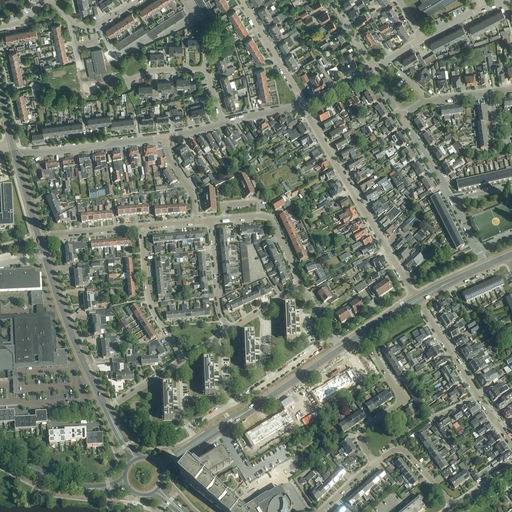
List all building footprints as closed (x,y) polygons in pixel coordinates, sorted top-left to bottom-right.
[(78,3),(79,9),(89,7),(88,4),(92,3),(92,0),(78,3)] [(109,7),(105,0),(101,0),(103,3),(101,4),(100,2),(97,4),(99,9),(102,7),(104,10),(109,7)] [(162,0),(157,0),(156,1),(161,9),(163,8),(162,6),(165,4),(162,0)] [(352,5),(351,3),(354,2),(352,0),(350,0),(349,0),(343,4),(346,9),(352,5)] [(420,0),(422,3),(418,6),(425,18),(454,0),(420,0)] [(156,1),(150,5),(155,11),(158,9),(159,11),(161,9),(156,1)] [(308,5),(311,11),(314,9),(316,11),(323,6),(322,6),(322,5),(321,4),(319,1),(314,5),(312,3),(308,5)] [(226,2),(218,7),(219,9),(221,8),(223,11),(229,7),(226,2)] [(150,5),(145,8),(150,16),(153,15),(152,13),(155,11),(150,5)] [(89,7),(79,9),(81,15),(90,13),(89,10),(91,9),(91,7),(89,7)] [(258,11),(262,17),(273,10),(271,8),(268,10),(265,7),(258,11)] [(361,14),(358,10),(359,9),(358,7),(349,13),(352,18),(357,14),(358,15),(361,14)] [(385,19),(387,18),(395,13),(392,7),(386,11),(386,10),(381,13),(383,16),(380,18),(382,21),(385,19)] [(150,16),(145,8),(140,11),(144,18),(147,16),(148,17),(150,16)] [(273,10),(262,17),(266,23),(273,19),(271,15),(274,13),(273,10)] [(230,21),(239,16),(235,11),(232,13),(229,15),(230,18),(231,18),(229,19),(230,21)] [(363,21),(370,17),(367,11),(364,13),(365,15),(359,19),(355,22),(356,24),(356,25),(357,27),(358,27),(362,25),(364,24),(365,23),(363,21)] [(496,14),(500,22),(506,19),(502,13),(502,11),(498,13),(496,14)] [(323,15),(320,17),(321,17),(318,19),(321,25),(324,23),(331,19),(327,13),(323,15)] [(398,18),(395,13),(387,18),(389,20),(391,19),(393,21),(398,18)] [(132,14),(127,17),(131,24),(134,22),(135,24),(137,22),(132,14)] [(491,17),(495,25),(500,22),(496,14),(493,16),(491,17)] [(233,23),(235,26),(242,22),(239,16),(230,21),(232,24),(233,23)] [(127,17),(122,21),(127,29),(129,28),(128,26),(131,24),(127,17)] [(304,21),(308,26),(310,24),(309,22),(313,20),(312,17),(304,21)] [(486,20),(485,20),(489,28),(495,25),(491,17),(487,19),(486,20)] [(480,22),(484,30),(489,28),(485,20),(482,21),(480,22)] [(122,21),(116,24),(121,31),(124,29),(125,30),(127,29),(122,21)] [(236,30),(237,32),(245,27),(242,22),(235,26),(237,29),(236,30)] [(318,28),(321,33),(328,29),(329,32),(336,28),(333,22),(326,26),(325,24),(318,28)] [(475,25),(479,33),(484,30),(480,22),(477,24),(475,25)] [(287,33),(289,35),(297,30),(294,26),(293,27),(291,23),(289,24),(292,30),(287,33)] [(52,30),(52,33),(62,31),(60,24),(53,26),(53,30),(52,30)] [(116,24),(111,28),(116,36),(118,34),(118,33),(121,31),(116,24)] [(272,34),(279,30),(283,28),(281,25),(278,27),(276,24),(269,28),(272,34)] [(393,29),(396,35),(406,30),(402,24),(393,29)] [(479,33),(475,25),(471,27),(469,28),(473,36),(479,33)] [(245,27),(237,32),(238,34),(240,33),(242,36),(248,32),(245,27)] [(364,38),(371,34),(377,30),(376,27),(369,31),(368,29),(361,33),(362,34),(362,35),(363,36),(364,38)] [(457,30),(461,38),(466,35),(463,29),(462,27),(459,29),(457,30)] [(116,36),(111,28),(106,31),(110,38),(113,35),(114,37),(116,36)] [(36,30),(30,31),(31,38),(35,38),(35,39),(38,39),(36,30)] [(279,30),(272,34),(276,40),(283,36),(279,30)] [(406,30),(396,35),(397,35),(400,41),(401,41),(403,44),(408,41),(406,38),(410,36),(406,30)] [(452,33),(451,33),(455,41),(461,38),(457,30),(453,32),(452,33)] [(24,32),(18,33),(19,41),(23,40),(23,42),(26,42),(24,32)] [(194,33),(195,39),(195,47),(201,47),(201,44),(204,44),(204,33),(201,33),(201,39),(197,39),(197,33),(194,33)] [(366,40),(366,42),(377,35),(376,33),(372,35),(371,34),(364,38),(364,39),(365,40),(366,40)] [(446,36),(450,44),(455,41),(451,33),(448,35),(446,36)] [(335,37),(332,39),(335,44),(339,42),(340,43),(344,41),(340,34),(335,37)] [(14,44),(12,35),(5,36),(7,44),(11,43),(11,45),(14,44)] [(325,39),(327,38),(325,35),(320,38),(322,41),(318,43),(321,48),(328,44),(325,39)] [(377,35),(366,42),(368,44),(368,45),(369,45),(369,46),(376,42),(375,40),(378,38),(380,42),(383,40),(380,36),(379,37),(377,35)] [(176,45),(176,46),(176,55),(183,54),(182,47),(185,47),(185,36),(182,36),(182,46),(178,46),(178,45),(176,45)] [(188,36),(185,36),(185,47),(188,47),(188,48),(195,47),(195,39),(188,39),(188,36)] [(290,49),(289,47),(295,43),(290,36),(284,40),(285,42),(279,45),(284,53),(290,49)] [(441,38),(441,39),(445,46),(450,44),(446,36),(443,37),(443,38),(441,38)] [(54,42),(55,45),(64,43),(63,37),(55,38),(56,42),(54,42)] [(246,46),(247,48),(255,43),(252,38),(245,42),(247,45),(246,46)] [(436,41),(435,41),(439,49),(445,46),(441,39),(437,40),(436,41)] [(439,49),(435,41),(432,43),(430,44),(434,52),(439,49)] [(250,50),(252,53),(258,49),(255,43),(247,48),(248,51),(250,50)] [(176,46),(166,47),(167,54),(170,54),(170,55),(176,55),(176,46)] [(160,50),(157,51),(157,62),(164,62),(164,55),(167,54),(166,47),(163,47),(163,53),(160,53),(160,50)] [(93,57),(86,59),(90,78),(96,77),(96,81),(101,80),(100,73),(106,71),(102,49),(92,51),(93,57)] [(252,57),(253,59),(262,54),(258,49),(252,53),(254,56),(252,57)] [(157,62),(157,51),(157,50),(154,50),(155,54),(151,54),(151,51),(147,51),(148,59),(151,59),(151,62),(157,62)] [(217,64),(218,66),(230,62),(227,52),(218,55),(219,59),(216,60),(216,61),(215,61),(216,64),(217,64)] [(262,54),(253,59),(255,61),(256,61),(258,64),(265,60),(262,54)] [(285,59),(289,65),(298,59),(297,57),(295,59),(292,54),(285,59)] [(346,60),(345,60),(351,70),(358,67),(354,61),(353,61),(350,54),(345,57),(346,60)] [(415,54),(409,57),(414,66),(416,65),(414,62),(418,60),(415,54)] [(302,64),(304,67),(316,59),(315,57),(314,58),(313,57),(302,64)] [(317,60),(318,63),(321,68),(326,65),(322,57),(317,60)] [(409,68),(411,70),(414,69),(416,69),(414,66),(409,57),(403,61),(406,67),(409,65),(410,67),(409,68)] [(11,60),(12,66),(19,64),(19,61),(20,60),(20,58),(11,60)] [(298,59),(289,65),(292,71),(299,66),(297,62),(299,61),(298,59)] [(351,70),(345,60),(341,63),(343,67),(341,68),(344,74),(345,74),(346,74),(348,73),(348,72),(351,70)] [(223,71),(224,74),(231,72),(235,71),(234,67),(228,69),(227,66),(231,65),(230,62),(218,66),(220,72),(223,71)] [(486,62),(481,63),(482,71),(478,72),(479,83),(485,82),(484,73),(487,73),(486,62)] [(51,69),(51,65),(44,66),(43,63),(40,63),(42,71),(51,69)] [(321,68),(318,63),(315,65),(320,74),(323,72),(321,68)] [(495,73),(497,73),(500,72),(500,70),(501,70),(501,66),(499,66),(499,63),(494,64),(494,67),(494,68),(493,68),(493,70),(494,70),(495,73)] [(327,71),(329,74),(330,73),(334,81),(340,77),(336,70),(338,69),(336,66),(327,71)] [(420,83),(428,72),(429,71),(425,67),(420,73),(418,75),(419,76),(416,79),(416,80),(416,81),(418,82),(420,83)] [(13,72),(14,78),(22,76),(21,73),(23,72),(22,70),(13,72)] [(220,79),(222,85),(230,82),(228,76),(232,75),(231,72),(224,74),(225,77),(220,79)] [(428,72),(420,83),(421,84),(421,85),(423,86),(423,85),(424,86),(429,79),(431,77),(428,75),(430,73),(428,72)] [(301,76),(305,83),(309,80),(305,73),(301,76)] [(316,74),(314,76),(320,88),(326,85),(322,78),(319,80),(316,74)] [(320,88),(314,76),(310,78),(313,83),(311,84),(315,91),(320,88)] [(177,85),(174,85),(174,93),(178,93),(177,87),(184,87),(183,79),(177,79),(177,85)] [(190,79),(183,79),(184,87),(190,87),(190,90),(196,89),(196,82),(190,82),(190,79)] [(227,90),(228,93),(235,90),(234,87),(232,88),(230,82),(222,85),(224,91),(227,90)] [(158,89),(155,89),(155,97),(159,97),(159,91),(162,91),(162,95),(165,95),(164,83),(158,83),(158,89)] [(171,83),(164,83),(165,95),(168,95),(167,91),(171,91),(171,93),(174,93),(174,85),(171,86),(171,83)] [(146,95),(146,86),(139,87),(139,90),(136,90),(136,97),(140,97),(140,95),(146,95)] [(152,86),(146,86),(146,95),(146,98),(149,98),(149,94),(152,94),(152,97),(155,97),(155,89),(152,89),(152,86)] [(235,90),(228,93),(229,96),(224,97),(226,103),(237,100),(237,97),(236,98),(235,94),(239,93),(238,90),(235,90)] [(364,104),(366,103),(365,102),(373,97),(370,92),(364,95),(367,99),(365,100),(363,98),(361,99),(363,101),(364,104)] [(365,102),(366,103),(369,107),(376,102),(373,97),(365,102)] [(349,102),(346,104),(348,109),(352,107),(353,108),(354,108),(359,117),(363,115),(359,109),(357,106),(353,98),(348,100),(349,102)] [(17,102),(19,108),(26,106),(25,102),(27,102),(27,100),(17,102)] [(235,108),(236,107),(235,103),(238,102),(237,100),(226,103),(228,110),(231,109),(235,108)] [(203,104),(197,105),(198,109),(200,117),(202,116),(203,117),(206,117),(206,115),(203,104)] [(198,109),(197,105),(191,107),(191,108),(187,109),(189,117),(193,116),(194,119),(200,117),(198,109)] [(348,116),(346,111),(345,112),(341,105),(340,105),(339,105),(338,106),(337,107),(341,114),(342,114),(344,118),(348,116)] [(376,118),(378,117),(377,115),(384,110),(381,105),(376,109),(377,111),(375,112),(376,114),(374,115),(376,118)] [(447,121),(445,108),(440,109),(440,112),(437,113),(437,115),(435,115),(436,118),(444,117),(444,121),(447,121)] [(148,126),(147,117),(144,118),(144,115),(142,115),(141,109),(136,111),(138,116),(140,116),(141,120),(142,120),(143,126),(145,126),(146,126),(148,126)] [(170,110),(170,112),(170,116),(173,116),(174,123),(183,121),(182,115),(183,115),(183,111),(178,112),(177,109),(170,110)] [(377,115),(378,117),(378,118),(380,116),(382,119),(388,115),(384,110),(377,115)] [(330,118),(331,120),(334,117),(331,111),(327,113),(327,112),(322,115),(319,116),(319,118),(320,120),(321,122),(330,118)] [(29,112),(20,114),(21,120),(29,118),(28,115),(30,114),(29,112)] [(164,124),(163,115),(159,116),(159,113),(156,113),(156,118),(157,118),(158,124),(160,124),(161,124),(164,124)] [(414,122),(417,127),(425,122),(424,121),(423,119),(421,121),(420,118),(424,116),(422,113),(421,113),(416,117),(418,120),(414,122)] [(274,126),(274,127),(280,124),(281,127),(286,124),(286,125),(293,121),(292,118),(290,118),(288,120),(286,117),(282,119),(283,119),(275,123),(274,121),(269,124),(271,128),(274,126)] [(334,117),(331,120),(329,121),(329,122),(323,125),(326,130),(332,126),(331,125),(333,123),(334,124),(337,122),(335,118),(334,117)] [(381,130),(382,132),(394,125),(390,120),(385,123),(386,126),(383,127),(383,128),(381,130)] [(425,122),(417,127),(421,132),(426,129),(425,126),(427,125),(426,124),(428,122),(426,120),(424,121),(425,122)] [(280,124),(274,127),(277,132),(280,130),(280,129),(285,129),(287,128),(288,130),(297,125),(295,121),(293,121),(286,125),(286,124),(281,127),(280,124)] [(333,127),(335,131),(345,125),(343,121),(333,127)] [(270,137),(272,140),(274,139),(270,133),(268,130),(269,129),(264,122),(261,124),(270,137)] [(247,126),(252,134),(255,138),(258,137),(255,132),(256,131),(251,123),(247,126)] [(268,139),(270,137),(261,124),(257,127),(263,136),(265,134),(268,139)] [(288,134),(290,137),(294,135),(294,134),(299,131),(299,132),(307,128),(305,124),(295,129),(296,130),(292,132),(290,130),(283,134),(284,137),(288,134)] [(394,125),(382,132),(384,135),(386,133),(388,136),(397,130),(394,125)] [(330,138),(331,139),(332,139),(332,140),(343,133),(342,132),(345,130),(343,127),(329,135),(330,137),(330,138)] [(294,135),(290,137),(289,138),(292,142),(297,139),(301,136),(301,137),(309,132),(307,128),(299,132),(299,131),(294,134),(294,135)] [(229,139),(233,145),(236,143),(235,142),(241,138),(238,133),(233,136),(229,129),(225,132),(229,139)] [(342,135),(344,139),(354,133),(352,129),(342,135)] [(423,137),(426,142),(434,137),(433,135),(433,134),(430,135),(429,133),(423,137)] [(218,146),(221,151),(226,148),(223,143),(222,144),(220,140),(221,139),(219,137),(218,137),(216,134),(211,136),(216,143),(218,146)] [(246,137),(250,143),(254,140),(250,134),(246,137)] [(394,147),(396,146),(395,144),(403,140),(399,134),(392,139),(393,141),(391,142),(392,144),(394,147)] [(434,137),(426,142),(430,147),(435,143),(434,141),(436,140),(436,141),(438,139),(437,137),(435,134),(433,135),(434,137)] [(213,144),(218,153),(220,151),(210,136),(206,139),(210,145),(213,144)] [(301,144),(303,147),(314,140),(312,136),(305,140),(304,140),(303,138),(297,142),(294,144),(296,147),(299,145),(301,144)] [(340,143),(335,146),(338,151),(341,149),(341,150),(345,148),(345,147),(348,145),(348,144),(351,142),(349,138),(350,138),(350,137),(349,137),(340,142),(340,143)] [(198,141),(199,142),(198,143),(203,151),(209,148),(206,143),(205,143),(202,138),(198,141)] [(224,142),(232,153),(236,151),(229,139),(224,142)] [(301,156),(303,154),(304,154),(305,154),(309,151),(310,150),(309,148),(310,148),(316,144),(314,140),(303,147),(304,149),(302,150),(299,152),(301,156)] [(395,144),(396,146),(397,147),(399,146),(400,148),(406,145),(403,140),(395,144)] [(195,150),(199,156),(202,154),(194,141),(189,144),(194,151),(195,150)] [(452,146),(457,154),(462,150),(457,143),(452,146)] [(274,150),(276,154),(284,149),(282,145),(274,150)] [(182,148),(181,149),(191,165),(191,164),(194,162),(192,160),(194,159),(185,146),(184,146),(183,147),(182,148)] [(372,151),(374,154),(381,150),(379,146),(372,151)] [(352,158),(353,161),(361,156),(360,154),(356,156),(354,152),(357,150),(355,147),(340,155),(343,160),(350,156),(352,158)] [(322,155),(321,152),(319,148),(315,150),(314,149),(313,149),(309,152),(311,155),(313,158),(314,160),(318,158),(322,155)] [(432,151),(436,156),(443,152),(443,150),(442,149),(439,150),(438,148),(432,151)] [(191,165),(181,149),(179,150),(177,150),(177,151),(176,152),(184,164),(183,165),(185,169),(191,165)] [(403,162),(405,161),(404,159),(412,154),(409,149),(399,155),(401,159),(403,162)] [(443,152),(436,156),(439,162),(445,158),(443,156),(445,155),(444,153),(446,152),(445,149),(443,150),(443,152)] [(384,151),(386,155),(388,159),(394,155),(392,153),(389,155),(386,150),(384,151)] [(113,153),(113,154),(112,154),(113,163),(115,170),(115,171),(116,171),(117,171),(117,174),(113,174),(115,183),(120,182),(119,173),(116,153),(113,153)] [(405,161),(407,164),(415,159),(412,154),(404,159),(405,161)] [(206,158),(211,166),(215,163),(210,156),(206,158)] [(86,171),(84,157),(79,158),(80,167),(82,166),(83,171),(81,172),(78,173),(79,181),(82,181),(82,180),(87,180),(86,171)] [(363,158),(347,167),(350,172),(355,169),(355,170),(362,166),(360,163),(364,161),(363,158)] [(70,179),(68,159),(65,160),(62,161),(63,169),(64,173),(66,172),(67,180),(70,179)] [(305,165),(307,168),(316,163),(314,160),(305,165)] [(315,168),(316,171),(317,172),(322,169),(323,172),(327,170),(326,168),(329,166),(326,161),(319,165),(315,168)] [(442,166),(445,171),(453,166),(452,165),(449,161),(442,166)] [(53,176),(51,162),(48,162),(48,163),(45,163),(47,171),(44,172),(44,176),(49,175),(50,181),(54,181),(53,176)] [(453,166),(445,171),(448,177),(454,173),(452,170),(455,168),(458,166),(455,162),(452,165),(453,166)] [(412,176),(414,175),(413,174),(421,169),(418,164),(412,167),(414,170),(410,172),(410,174),(412,176)] [(306,173),(313,169),(311,166),(301,172),(303,175),(306,173)] [(413,174),(414,175),(410,177),(411,179),(417,175),(419,178),(424,174),(421,169),(413,174)] [(155,187),(156,192),(174,190),(173,184),(177,181),(170,170),(162,175),(167,183),(166,183),(165,185),(165,186),(155,187)] [(319,178),(321,181),(325,179),(324,177),(326,177),(328,181),(332,179),(332,178),(335,176),(334,175),(335,175),(334,173),(333,173),(331,171),(319,178)] [(353,177),(356,180),(366,174),(365,172),(361,174),(360,173),(353,177)] [(366,174),(356,180),(358,184),(366,179),(365,178),(371,174),(369,172),(367,174),(366,174)] [(256,195),(247,174),(236,179),(245,199),(256,195)] [(232,175),(214,184),(216,187),(234,179),(232,175)] [(391,179),(397,189),(402,185),(402,183),(397,175),(391,179)] [(203,185),(199,178),(194,182),(198,188),(203,185)] [(377,183),(379,186),(387,181),(385,178),(377,183)] [(421,188),(420,188),(422,191),(423,190),(423,188),(430,184),(427,178),(418,184),(421,188)] [(369,188),(375,185),(371,179),(359,186),(362,192),(363,191),(364,194),(367,192),(367,191),(370,189),(369,188)] [(284,182),(281,183),(287,193),(290,191),(284,182)] [(327,192),(329,194),(340,187),(337,182),(330,186),(332,190),(327,192)] [(433,189),(430,184),(423,188),(423,190),(424,191),(426,190),(428,192),(433,189)] [(105,188),(106,197),(114,196),(112,187),(105,188)] [(329,194),(325,196),(327,199),(331,196),(334,194),(336,197),(343,193),(340,187),(329,194)] [(379,198),(377,194),(382,192),(379,187),(376,189),(377,190),(365,197),(368,202),(370,200),(372,202),(379,198)] [(0,232),(14,232),(12,188),(1,188),(2,216),(0,215),(0,232)] [(203,190),(205,212),(217,211),(215,189),(203,190)] [(58,201),(56,197),(59,195),(58,191),(57,190),(51,192),(52,193),(53,196),(46,199),(49,205),(56,202),(58,201)] [(438,196),(430,200),(433,205),(441,201),(438,196)] [(281,200),(281,199),(272,204),(276,211),(283,207),(284,210),(291,205),(288,200),(286,202),(284,198),(281,200)] [(338,202),(339,203),(336,205),(338,208),(341,206),(342,208),(349,204),(348,203),(349,203),(347,200),(345,198),(338,202)] [(374,212),(374,213),(381,208),(387,204),(383,199),(371,207),(373,209),(372,209),(372,210),(372,211),(373,212),(374,212)] [(49,205),(52,211),(59,208),(61,207),(58,201),(56,202),(49,205)] [(334,201),(326,206),(328,210),(332,207),(331,206),(335,204),(334,201)] [(441,201),(433,205),(435,209),(443,205),(441,201)] [(443,205),(435,209),(437,214),(445,210),(443,205)] [(52,211),(55,218),(62,215),(59,208),(52,211)] [(381,208),(374,213),(375,213),(374,214),(375,215),(376,215),(376,216),(377,215),(378,217),(385,212),(384,212),(387,210),(386,208),(383,210),(381,208)] [(62,215),(55,218),(57,224),(63,222),(63,223),(77,222),(75,209),(70,211),(68,212),(69,214),(70,219),(64,220),(62,215)] [(342,221),(355,213),(354,212),(354,211),(353,210),(353,209),(352,209),(348,211),(347,211),(346,212),(345,213),(346,215),(343,216),(342,215),(338,217),(338,218),(338,219),(339,220),(340,221),(342,221)] [(445,210),(437,214),(440,218),(447,214),(445,210)] [(388,219),(381,226),(384,228),(386,227),(387,228),(392,223),(392,222),(400,214),(397,211),(391,217),(389,219),(388,219)] [(279,217),(282,222),(289,219),(287,213),(279,217)] [(355,213),(342,221),(344,223),(349,220),(350,222),(351,222),(352,221),(353,220),(357,218),(357,217),(357,216),(356,215),(355,213)] [(447,214),(440,218),(442,223),(450,219),(447,214)] [(379,223),(381,226),(388,219),(389,219),(391,217),(390,215),(387,215),(386,216),(385,215),(380,220),(381,221),(379,223)] [(408,226),(415,219),(412,217),(408,221),(407,221),(405,223),(408,226)] [(282,222),(285,228),(292,225),(289,219),(282,222)] [(450,219),(442,223),(444,227),(452,223),(450,219)] [(358,228),(362,226),(362,225),(361,224),(360,223),(359,221),(349,227),(348,227),(343,230),(345,234),(349,231),(350,230),(353,235),(360,232),(358,228)] [(400,228),(405,233),(410,228),(405,223),(400,228)] [(452,223),(444,227),(447,232),(454,228),(452,223)] [(396,230),(394,229),(398,225),(396,224),(392,227),(391,226),(385,232),(388,235),(389,234),(389,235),(392,232),(393,233),(396,230)] [(285,228),(287,234),(294,230),(292,225),(285,228)] [(252,228),(253,235),(254,241),(253,241),(254,244),(262,243),(262,241),(256,241),(256,235),(259,234),(259,237),(263,236),(263,235),(264,235),(263,233),(263,232),(262,228),(259,228),(252,228)] [(454,228),(447,232),(449,236),(457,233),(454,228)] [(219,232),(220,238),(234,237),(236,236),(236,231),(233,232),(233,234),(226,235),(226,231),(225,231),(225,229),(222,229),(222,231),(219,232)] [(287,234),(290,239),(297,236),(294,230),(287,234)] [(353,236),(356,242),(361,240),(360,239),(367,235),(367,234),(367,233),(366,232),(365,232),(364,230),(353,236)] [(417,234),(422,240),(425,237),(420,231),(417,234)] [(457,233),(449,236),(451,241),(459,237),(457,233)] [(407,244),(413,238),(410,235),(406,240),(404,238),(402,240),(401,238),(398,241),(399,242),(395,245),(396,246),(395,247),(398,250),(404,243),(405,244),(406,243),(407,244)] [(290,239),(292,245),(300,241),(297,236),(290,239)] [(459,237),(451,241),(454,245),(461,242),(459,237)] [(371,241),(370,239),(370,240),(369,238),(351,248),(353,251),(364,244),(365,246),(367,245),(371,242),(371,241)] [(65,248),(66,256),(73,256),(73,255),(73,253),(76,253),(75,251),(85,250),(85,254),(88,254),(87,244),(82,244),(82,242),(81,243),(80,243),(79,243),(78,243),(77,243),(76,243),(75,243),(74,242),(73,241),(72,243),(71,243),(70,243),(69,243),(68,244),(68,245),(67,246),(67,247),(65,248)] [(292,245),(295,250),(302,247),(300,241),(292,245)] [(433,246),(437,250),(442,246),(437,242),(433,246)] [(461,242),(454,245),(456,250),(464,246),(461,242)] [(260,258),(276,251),(273,245),(272,246),(270,243),(263,246),(265,253),(263,254),(262,252),(258,253),(260,258)] [(342,247),(344,250),(342,251),(343,253),(346,252),(345,249),(351,246),(351,244),(342,247)] [(375,249),(376,248),(375,247),(374,247),(373,245),(356,255),(357,258),(363,255),(364,257),(369,254),(370,256),(374,253),(373,251),(376,250),(375,249)] [(295,250),(297,256),(305,252),(302,247),(295,250)] [(407,250),(406,250),(405,249),(399,255),(403,260),(410,253),(409,252),(410,251),(408,249),(407,250)] [(272,259),(278,256),(276,251),(260,258),(261,260),(268,257),(268,258),(271,256),(272,259)] [(305,252),(297,256),(300,262),(307,258),(305,252)] [(407,269),(407,270),(410,273),(424,259),(417,252),(407,262),(408,263),(404,266),(407,269)] [(339,258),(341,262),(351,257),(348,253),(339,258)] [(73,256),(66,256),(67,265),(74,264),(73,260),(77,260),(77,259),(77,258),(81,257),(81,255),(73,255),(73,256)] [(264,267),(266,269),(281,262),(278,256),(272,259),(273,262),(270,263),(271,264),(264,267)] [(378,258),(372,262),(375,268),(376,268),(379,273),(386,269),(384,267),(382,264),(385,262),(382,257),(379,259),(378,258)] [(276,267),(277,271),(283,268),(281,262),(266,269),(267,271),(276,267)] [(327,275),(326,276),(319,264),(314,266),(313,264),(305,267),(308,274),(315,271),(320,281),(315,284),(317,287),(327,280),(328,282),(333,279),(330,274),(324,264),(322,265),(325,270),(324,271),(327,275)] [(75,279),(75,280),(82,279),(88,278),(88,275),(90,275),(89,267),(78,268),(78,271),(74,271),(75,276),(73,276),(74,280),(75,279)] [(279,274),(280,276),(286,274),(283,268),(277,271),(268,275),(269,278),(275,275),(276,275),(279,274)] [(35,269),(0,270),(0,289),(22,288),(23,289),(24,288),(27,288),(28,289),(29,288),(31,288),(32,289),(35,289),(37,287),(37,284),(36,283),(36,282),(36,280),(35,279),(36,278),(36,275),(35,274),(35,269)] [(67,367),(67,365),(57,366),(56,351),(56,337),(55,314),(53,314),(43,314),(43,306),(36,306),(36,314),(1,316),(0,296),(0,293),(31,292),(42,292),(42,289),(42,274),(40,274),(35,274),(36,275),(36,278),(35,279),(36,280),(36,282),(36,283),(37,284),(37,287),(35,289),(32,289),(31,288),(29,288),(28,289),(27,288),(24,288),(23,289),(22,288),(0,289),(0,347),(3,347),(12,356),(13,374),(13,381),(12,381),(13,395),(17,395),(16,370),(67,367)] [(286,274),(280,276),(273,279),(271,280),(275,287),(278,286),(276,281),(281,279),(282,282),(281,282),(283,286),(287,284),(285,281),(288,279),(286,274)] [(371,287),(369,289),(374,296),(376,294),(379,299),(392,289),(390,285),(392,283),(387,276),(385,278),(386,281),(373,290),(371,287)] [(82,279),(75,280),(76,288),(83,288),(83,283),(87,283),(87,281),(90,281),(90,278),(88,278),(82,279)] [(504,286),(500,278),(495,280),(499,288),(504,286)] [(225,288),(225,291),(231,290),(231,284),(234,283),(238,283),(238,280),(224,281),(225,288)] [(262,287),(266,296),(272,293),(271,291),(273,289),(271,286),(269,287),(266,289),(265,286),(262,280),(260,282),(262,286),(262,287)] [(499,288),(495,280),(490,282),(494,290),(499,288)] [(354,288),(358,294),(367,288),(364,282),(354,288)] [(494,290),(490,282),(486,284),(490,292),(494,290)] [(258,293),(261,299),(266,296),(262,287),(262,286),(258,287),(256,283),(254,284),(257,290),(258,293)] [(318,294),(321,299),(331,292),(325,284),(320,287),(323,291),(318,294)] [(490,292),(486,284),(481,286),(485,294),(490,292)] [(207,286),(194,287),(194,290),(201,289),(202,293),(204,293),(204,296),(208,295),(208,292),(207,286)] [(485,294),(481,286),(477,288),(480,297),(485,294)] [(480,297),(477,288),(472,291),(476,299),(480,297)] [(167,289),(157,290),(158,297),(158,300),(163,300),(163,296),(164,296),(164,292),(167,292),(167,289)] [(84,295),(84,303),(91,303),(94,302),(93,290),(87,291),(87,294),(84,295)] [(245,295),(247,298),(249,304),(255,301),(252,295),(249,297),(248,294),(246,290),(246,291),(244,291),(245,295)] [(476,299),(472,291),(467,293),(471,301),(476,299)] [(42,292),(31,292),(31,294),(31,295),(31,297),(31,298),(32,306),(36,306),(43,306),(43,302),(43,301),(42,296),(43,296),(42,296),(42,292)] [(331,292),(321,299),(324,304),(326,302),(331,304),(338,299),(336,296),(334,297),(331,292)] [(252,295),(255,301),(261,299),(258,293),(252,295)] [(471,301),(467,293),(462,295),(466,303),(471,301)] [(234,294),(231,295),(238,309),(244,306),(241,300),(238,302),(234,294)] [(238,309),(231,295),(226,297),(228,300),(231,299),(233,304),(230,306),(226,307),(228,311),(231,309),(232,312),(238,309)] [(355,315),(364,308),(362,304),(364,303),(359,295),(357,297),(358,300),(350,306),(348,303),(343,307),(344,310),(336,315),(334,313),(331,315),(336,322),(339,320),(341,324),(351,318),(348,315),(353,312),(355,315)] [(247,298),(241,300),(244,306),(249,304),(247,298)] [(203,311),(204,317),(210,317),(210,310),(206,311),(205,304),(209,303),(209,300),(202,300),(203,311)] [(434,306),(439,313),(444,310),(442,306),(446,304),(444,301),(440,303),(440,302),(434,306)] [(91,303),(84,303),(85,312),(92,311),(92,307),(95,307),(96,306),(96,305),(99,305),(99,302),(94,302),(91,303)] [(134,315),(140,311),(136,306),(131,309),(130,310),(128,308),(125,310),(130,317),(134,315)] [(294,306),(285,306),(286,324),(295,324),(294,306)] [(134,315),(137,320),(143,316),(140,311),(134,315)] [(93,318),(93,327),(106,326),(106,317),(114,316),(114,313),(105,313),(105,314),(102,314),(96,314),(96,318),(93,318)] [(442,322),(443,324),(456,316),(454,313),(449,317),(447,315),(440,319),(441,320),(440,320),(441,322),(442,322)] [(137,320),(141,325),(146,321),(143,316),(137,320)] [(456,316),(443,324),(444,325),(444,326),(445,328),(446,328),(453,324),(452,322),(457,318),(456,316)] [(141,325),(144,330),(150,326),(146,321),(141,325)] [(458,331),(464,327),(461,322),(453,327),(454,329),(453,330),(449,333),(450,335),(450,336),(451,337),(452,337),(452,338),(459,334),(458,331)] [(466,326),(469,330),(476,325),(474,322),(466,326)] [(295,324),(286,324),(286,342),(296,342),(295,324)] [(106,326),(93,327),(94,336),(101,335),(101,331),(105,330),(105,328),(111,328),(111,325),(106,326)] [(144,330),(147,335),(153,332),(150,326),(144,330)] [(419,335),(420,338),(421,338),(428,333),(425,329),(418,334),(417,331),(412,334),(415,339),(419,337),(418,336),(419,335)] [(153,332),(147,335),(151,340),(156,337),(153,332)] [(421,338),(420,338),(415,341),(417,344),(414,346),(416,349),(422,345),(420,342),(423,341),(423,342),(431,337),(428,333),(421,338)] [(254,334),(244,334),(245,352),(254,351),(254,334)] [(459,345),(461,347),(464,344),(463,342),(467,340),(464,336),(460,338),(454,342),(457,347),(459,345)] [(102,342),(102,351),(109,350),(109,343),(116,342),(116,339),(118,339),(118,337),(105,338),(106,342),(102,342)] [(432,339),(420,347),(422,350),(426,347),(427,349),(431,347),(431,346),(435,344),(432,339)] [(149,352),(149,356),(150,358),(150,365),(159,365),(159,361),(160,361),(160,357),(165,353),(157,341),(150,346),(148,346),(149,350),(154,346),(160,355),(158,356),(158,358),(154,358),(154,355),(152,355),(151,352),(149,352)] [(462,354),(463,356),(481,345),(479,346),(477,344),(469,349),(467,347),(460,351),(461,352),(460,352),(461,354),(462,354)] [(382,352),(385,357),(397,350),(396,350),(400,348),(398,345),(392,349),(389,351),(388,348),(382,352)] [(481,345),(463,356),(465,358),(465,359),(466,361),(467,361),(469,359),(470,360),(474,357),(472,354),(478,350),(478,351),(483,349),(483,348),(481,345)] [(0,381),(12,381),(13,381),(13,374),(12,356),(3,347),(0,347),(0,381)] [(424,357),(425,359),(438,352),(437,350),(437,349),(437,348),(436,348),(436,347),(428,352),(429,354),(424,357)] [(109,350),(102,351),(103,359),(110,359),(110,354),(115,353),(115,349),(109,350)] [(385,357),(388,362),(394,358),(392,356),(395,354),(398,352),(397,350),(385,357)] [(67,351),(56,351),(57,366),(67,365),(67,351)] [(254,351),(245,352),(246,370),(255,369),(254,351)] [(438,352),(425,359),(427,362),(432,358),(434,360),(441,356),(441,355),(441,354),(440,353),(439,353),(438,352)] [(471,368),(472,370),(484,362),(490,358),(489,355),(477,363),(476,361),(469,365),(469,366),(470,368),(471,368)] [(135,357),(135,363),(136,366),(142,365),(142,366),(150,365),(150,358),(149,356),(142,357),(142,356),(135,357)] [(388,362),(392,367),(397,364),(400,362),(403,360),(401,357),(398,359),(396,361),(394,358),(388,362)] [(435,362),(431,364),(436,371),(439,368),(447,363),(444,358),(436,363),(435,362)] [(213,360),(203,360),(204,378),(214,378),(213,360)] [(483,372),(486,370),(492,366),(491,364),(489,365),(488,363),(486,365),(484,362),(472,370),(473,371),(473,372),(474,373),(475,374),(482,370),(483,372)] [(118,363),(112,363),(113,372),(110,373),(111,380),(116,379),(117,382),(125,381),(125,374),(121,375),(120,372),(119,372),(118,363)] [(392,367),(395,372),(400,369),(397,364),(392,367)] [(124,370),(125,374),(125,381),(134,381),(133,374),(129,374),(128,370),(127,370),(127,367),(124,367),(124,370)] [(400,369),(395,372),(398,377),(404,374),(404,375),(407,373),(407,374),(410,372),(409,369),(405,371),(404,369),(405,369),(403,367),(400,369)] [(440,380),(452,373),(450,370),(449,370),(448,367),(443,370),(443,369),(440,371),(436,373),(433,375),(435,378),(442,374),(444,377),(440,380)] [(478,380),(480,384),(494,375),(492,372),(489,374),(486,370),(483,372),(485,375),(484,375),(483,376),(482,376),(481,377),(478,380)] [(319,403),(357,380),(352,371),(314,394),(319,403)] [(440,380),(443,386),(455,378),(454,377),(454,376),(453,374),(452,373),(440,380)] [(494,375),(480,384),(483,388),(486,386),(487,386),(488,385),(489,384),(497,379),(494,375)] [(214,378),(204,378),(205,396),(214,396),(214,378)] [(455,378),(443,386),(444,386),(448,383),(449,385),(445,388),(447,391),(458,384),(457,381),(455,378)] [(489,396),(490,397),(506,386),(504,384),(502,385),(501,383),(494,389),(494,388),(487,393),(487,394),(489,396)] [(172,385),(163,385),(163,403),(173,403),(172,389),(172,385)] [(379,396),(376,399),(381,406),(387,403),(381,395),(377,389),(376,386),(374,388),(379,396)] [(506,386),(490,397),(491,399),(493,402),(493,401),(493,402),(500,397),(508,390),(506,386)] [(393,399),(387,391),(384,393),(383,392),(384,392),(380,387),(377,389),(381,395),(387,403),(393,399)] [(448,396),(450,399),(451,399),(463,391),(462,390),(462,389),(461,387),(460,387),(453,391),(448,395),(448,396)] [(451,399),(450,399),(447,402),(450,405),(453,403),(452,402),(458,398),(459,400),(466,395),(466,394),(465,393),(464,392),(463,391),(451,399)] [(497,408),(498,410),(499,410),(502,408),(503,408),(507,405),(505,404),(509,401),(508,400),(511,397),(511,391),(501,400),(502,401),(496,406),(497,407),(497,408)] [(359,403),(358,402),(357,399),(354,401),(360,410),(363,408),(361,406),(359,403)] [(376,399),(370,402),(376,410),(381,406),(376,399)] [(376,410),(370,402),(365,406),(370,414),(376,410)] [(173,403),(163,403),(164,421),(174,421),(173,403)] [(467,410),(469,412),(477,407),(474,403),(472,405),(472,404),(466,408),(465,407),(461,410),(464,413),(467,410)] [(413,412),(415,411),(412,405),(408,407),(410,409),(406,412),(410,419),(415,416),(413,412)] [(511,413),(511,414),(510,412),(511,410),(511,405),(507,408),(508,410),(502,414),(504,417),(505,419),(506,419),(511,415),(511,413)] [(351,409),(355,415),(360,422),(366,419),(361,411),(357,413),(356,411),(354,407),(351,409)] [(469,412),(465,415),(467,418),(471,415),(473,417),(480,412),(477,407),(469,412)] [(452,416),(456,421),(462,416),(459,411),(452,416)] [(470,423),(472,426),(474,425),(484,418),(483,416),(481,413),(474,418),(475,420),(470,423)] [(253,447),(293,423),(287,414),(248,438),(253,447)] [(349,430),(340,417),(338,414),(334,417),(337,422),(339,420),(342,424),(338,426),(343,434),(349,430)] [(343,415),(340,417),(349,430),(355,426),(350,419),(346,421),(343,415)] [(355,415),(350,419),(355,426),(360,422),(355,415)] [(446,417),(441,420),(446,427),(448,425),(451,430),(454,428),(452,426),(451,424),(446,417)] [(474,425),(472,426),(474,429),(479,425),(480,427),(487,422),(485,419),(484,418),(474,425)] [(446,427),(441,420),(436,424),(440,430),(440,432),(440,431),(445,437),(447,436),(444,432),(445,431),(444,430),(446,428),(446,427)] [(489,430),(491,428),(490,426),(490,425),(489,424),(488,424),(488,423),(475,432),(479,437),(485,433),(486,433),(489,431),(489,430)] [(421,443),(423,446),(424,446),(423,446),(426,444),(425,443),(426,442),(425,441),(427,439),(425,436),(427,435),(424,432),(431,427),(429,424),(418,432),(421,436),(418,438),(422,443),(421,443)] [(486,442),(488,444),(490,442),(498,437),(495,433),(487,439),(489,440),(486,442)] [(490,442),(488,444),(488,445),(482,449),(485,453),(492,449),(491,447),(501,440),(498,437),(490,442)] [(338,452),(340,454),(352,445),(348,440),(346,442),(343,438),(337,442),(340,446),(341,445),(343,448),(338,452)] [(423,446),(424,446),(427,451),(438,443),(436,441),(431,444),(429,442),(430,441),(428,439),(427,439),(425,441),(426,442),(425,443),(426,444),(423,446)] [(427,451),(431,456),(436,452),(435,449),(437,448),(440,445),(440,446),(443,445),(444,446),(445,445),(442,441),(438,443),(427,451)] [(488,455),(490,458),(505,447),(502,443),(495,448),(497,450),(492,453),(491,453),(488,455)] [(352,445),(340,454),(341,456),(346,453),(349,456),(348,457),(349,459),(343,465),(347,470),(358,459),(354,453),(356,451),(352,445)] [(505,447),(490,458),(492,461),(500,454),(501,456),(508,451),(505,447)] [(431,456),(434,461),(448,451),(446,449),(441,452),(438,454),(436,452),(431,456)] [(185,469),(181,474),(184,477),(182,479),(184,480),(182,482),(187,489),(190,485),(222,511),(290,511),(291,510),(291,509),(291,508),(291,507),(291,506),(291,505),(290,504),(284,494),(288,491),(285,485),(280,488),(284,494),(282,495),(279,489),(255,503),(254,502),(244,508),(238,504),(233,500),(234,500),(232,499),(227,496),(228,495),(227,494),(226,494),(222,491),(222,490),(221,490),(220,490),(216,486),(215,485),(214,485),(210,481),(213,478),(212,476),(231,465),(222,450),(199,464),(198,462),(193,465),(187,472),(185,469)] [(434,461),(438,466),(443,462),(441,459),(449,454),(448,451),(434,461)] [(491,465),(494,468),(503,461),(504,463),(505,462),(505,463),(507,461),(507,460),(511,456),(509,452),(491,465)] [(395,465),(399,469),(401,468),(402,469),(403,468),(404,469),(406,468),(407,467),(405,465),(404,465),(400,460),(398,458),(391,463),(394,466),(395,465)] [(443,462),(438,466),(441,471),(447,467),(443,462)] [(398,479),(400,481),(410,473),(406,468),(404,469),(403,468),(402,469),(401,468),(399,469),(398,470),(401,472),(403,475),(398,479)] [(336,473),(338,475),(337,476),(338,477),(337,478),(340,481),(342,479),(341,478),(346,474),(341,469),(337,473),(336,473)] [(457,475),(454,477),(460,485),(465,482),(460,475),(456,470),(454,471),(457,475)] [(373,477),(374,477),(376,480),(378,479),(378,480),(379,479),(381,481),(381,480),(383,478),(386,481),(388,480),(392,485),(395,483),(388,474),(386,476),(381,471),(376,475),(373,477)] [(450,471),(443,476),(445,479),(449,475),(453,480),(450,483),(454,489),(460,485),(454,477),(450,471)] [(465,471),(460,475),(465,482),(470,478),(465,471)] [(325,475),(335,485),(339,481),(340,481),(337,478),(338,477),(337,476),(338,475),(336,473),(331,478),(330,476),(330,473),(328,472),(325,475)] [(405,481),(406,483),(414,477),(410,473),(400,481),(402,483),(405,481)] [(325,480),(323,482),(330,489),(335,485),(325,475),(323,477),(325,480)] [(374,477),(369,482),(378,492),(380,490),(376,485),(378,483),(379,483),(381,481),(379,479),(378,480),(378,479),(376,480),(374,477)] [(414,477),(406,483),(408,486),(411,484),(413,486),(418,482),(414,477)] [(319,482),(316,484),(326,493),(330,489),(323,482),(321,484),(319,482)] [(369,482),(365,486),(369,491),(371,489),(377,495),(379,493),(378,492),(369,482)] [(317,488),(314,490),(322,498),(326,493),(316,484),(317,485),(316,486),(317,488)] [(365,486),(360,489),(365,495),(369,491),(365,486)] [(322,498),(314,490),(312,488),(310,490),(313,492),(310,494),(312,497),(317,502),(322,498)] [(360,489),(355,493),(360,499),(362,497),(367,502),(369,500),(367,497),(365,495),(360,489)] [(351,497),(357,505),(360,507),(362,506),(358,500),(360,499),(355,493),(351,497)] [(356,506),(357,505),(351,497),(346,501),(351,507),(354,504),(356,506)] [(421,511),(425,509),(421,503),(423,501),(420,497),(417,499),(418,501),(404,511),(421,511)]
